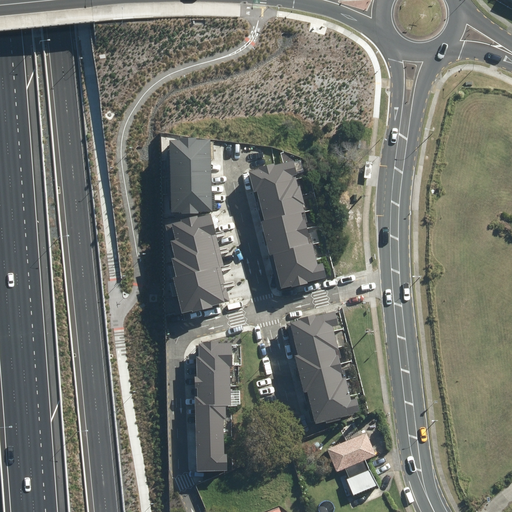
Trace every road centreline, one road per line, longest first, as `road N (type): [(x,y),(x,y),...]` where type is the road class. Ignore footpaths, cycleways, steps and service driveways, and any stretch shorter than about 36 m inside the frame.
road 1 (motorway): [(2,0),(41,511)]
road 2 (residential): [(266,307),(181,336),(180,465),(197,511)]
road 3 (secondary): [(434,511),(414,453),(395,274)]
road 4 (residential): [(266,307),(231,150)]
road 5 (residential): [(395,274),(266,307)]
road 6 (secondary): [(395,274),(391,241),(403,145)]
road 7 (residential): [(297,431),(266,307)]
